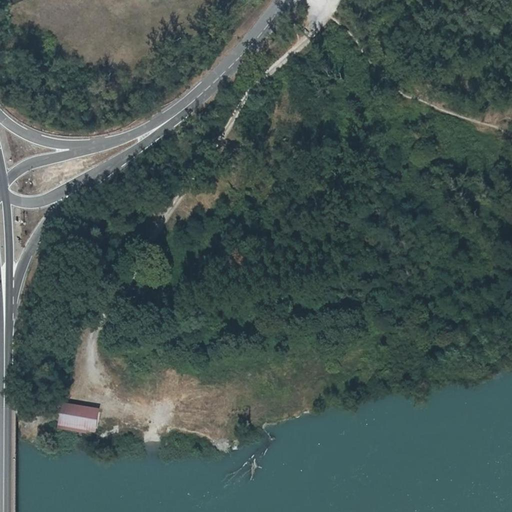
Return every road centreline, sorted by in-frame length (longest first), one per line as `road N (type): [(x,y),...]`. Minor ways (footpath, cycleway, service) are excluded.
road 1 (track): [(324,22),(249,97),(148,251),(97,311),(78,355),(82,389)]
road 2 (unclassified): [(286,0),(241,58),(182,111)]
road 3 (unclassified): [(11,275),(44,224),(111,165)]
road 4 (secondary): [(5,379),(3,511)]
